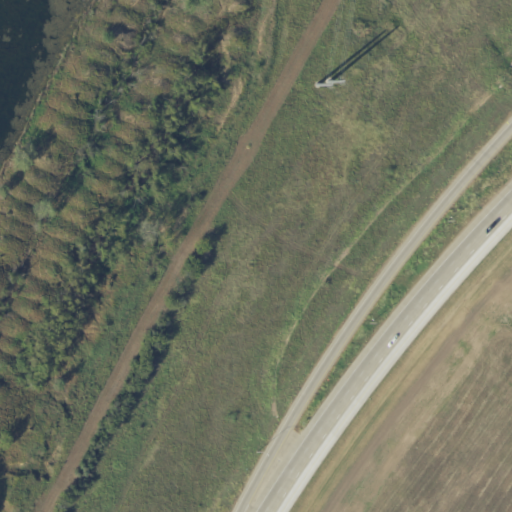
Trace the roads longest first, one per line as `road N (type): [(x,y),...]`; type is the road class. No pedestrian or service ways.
road 1 (motorway): [(511,133),(403,259),(337,355),(251,511)]
road 2 (motorway): [(511,200),(290,467),(262,511)]
